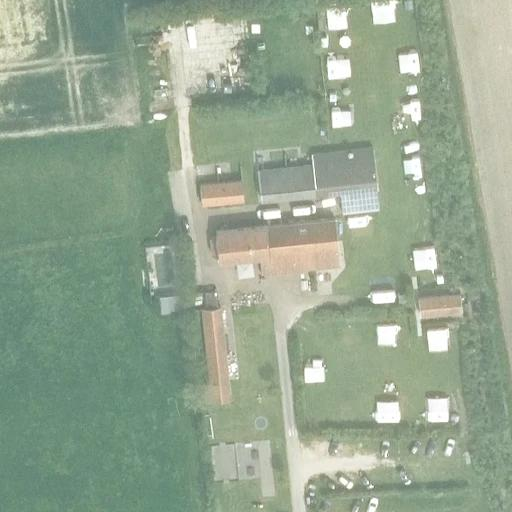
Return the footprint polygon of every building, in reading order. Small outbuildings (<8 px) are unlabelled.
[(313,163),(258,169),(261,199),(339,190),(342,212),(379,208),(376,186),(377,186),(372,146),(312,153),(313,163)] [(202,203),(244,199),(242,179),(200,183),(202,203)] [(216,230),(219,259),(259,255),(261,272),(339,264),(334,217),(216,230)] [(204,382),(206,399),(230,397),(221,306),(217,306),(216,289),(205,290),(207,307),(203,308),(210,382),(204,382)] [(418,296),(420,314),(462,310),(460,292),(418,296)]
